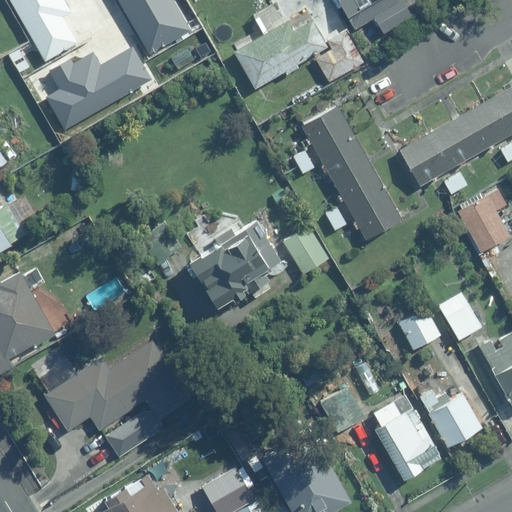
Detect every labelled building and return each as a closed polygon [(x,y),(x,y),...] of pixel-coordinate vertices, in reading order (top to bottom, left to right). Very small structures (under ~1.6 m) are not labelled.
[(335,0),(353,29),(371,18),(379,30),(412,10),(405,0),(335,0)] [(277,1),(253,14),(263,35),(233,51),(250,84),(312,52),(328,83),(365,63),(347,29),(325,40),(311,13),(289,24),(278,4),(277,1)] [(511,131),(511,82),(398,144),(418,182),(511,131)] [(399,215),(336,104),(299,125),(362,236),(399,215)] [(511,160),(511,140),(499,149),(508,162),(511,160)] [(0,143),(0,164),(10,157),(0,143)] [(308,147),(292,154),(301,173),(317,165),(308,147)] [(452,198),(449,199),(477,253),(511,236),(498,208),(506,204),(497,186),(480,195),(473,180),(469,183),(462,170),(443,180),(452,198)] [(0,247),(25,233),(15,215),(0,188),(0,247)] [(338,203),(324,212),(335,231),(350,222),(338,203)] [(257,220),(184,257),(209,306),(244,288),(247,294),(268,283),(262,271),(279,262),(257,220)] [(307,224),(280,239),(296,268),(323,252),(307,224)] [(51,330),(19,267),(0,276),(0,367),(40,348),(35,339),(51,330)] [(463,287),(437,302),(458,339),(461,337),(464,343),(475,336),(472,331),(484,325),(463,287)] [(427,304),(397,320),(412,349),(442,333),(427,304)] [(511,330),(498,338),(500,343),(494,347),(489,337),(477,343),(511,404),(511,403),(511,330)] [(149,405),(160,420),(165,417),(192,399),(152,339),(111,366),(102,352),(78,368),(72,358),(39,379),(46,389),(42,392),(66,429),(88,414),(98,430),(145,399),(149,405)] [(444,443),(481,423),(462,388),(449,396),(446,389),(437,394),(434,389),(419,397),(444,443)] [(378,421),(371,425),(400,479),(442,455),(416,407),(407,412),(398,395),(371,409),(378,421)] [(319,423),(261,453),(291,511),(337,511),(335,505),(349,498),(331,461),(336,458),(319,423)] [(225,511),(230,509),(252,495),(233,462),(199,483),(216,511),(225,511)] [(154,489),(143,470),(100,495),(103,502),(89,510),(90,511),(175,511),(166,495),(160,485),(154,489)] [(252,495),(230,509),(231,511),(271,511),(261,495),(255,499),(252,495)]
